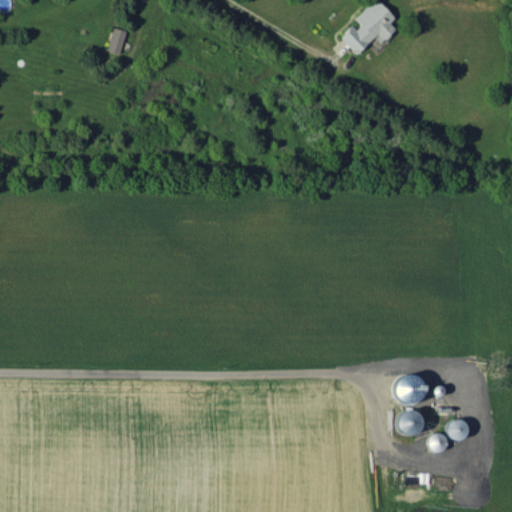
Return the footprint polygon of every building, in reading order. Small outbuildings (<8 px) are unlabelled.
[(394,18),(377,0),(372,0),(351,20),(354,23),(339,36),(355,54),(374,37),(379,43),(395,28),(389,22),(394,18)] [(118,53),(125,30),(112,27),(106,50),(118,53)] [(418,374),(392,375),(393,402),(418,402),(418,374)] [(419,432),(418,410),(394,411),(395,433),(419,432)] [(465,423),(447,417),(442,434),(460,439),(465,423)]
